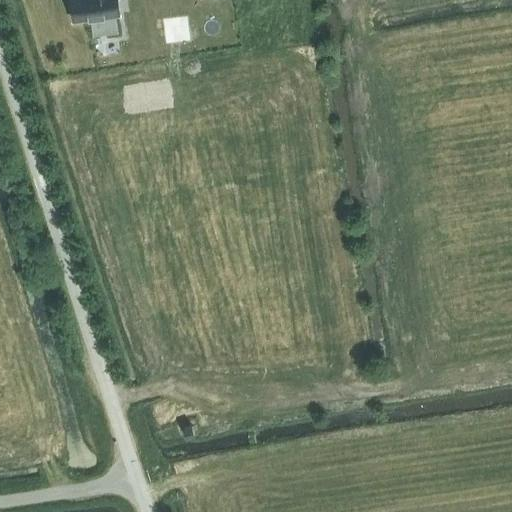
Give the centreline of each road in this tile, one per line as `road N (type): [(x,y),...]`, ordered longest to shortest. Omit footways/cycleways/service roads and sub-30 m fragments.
road 1 (unclassified): [(138,481),(0,48)]
road 2 (unclassified): [(0,503),(138,481)]
